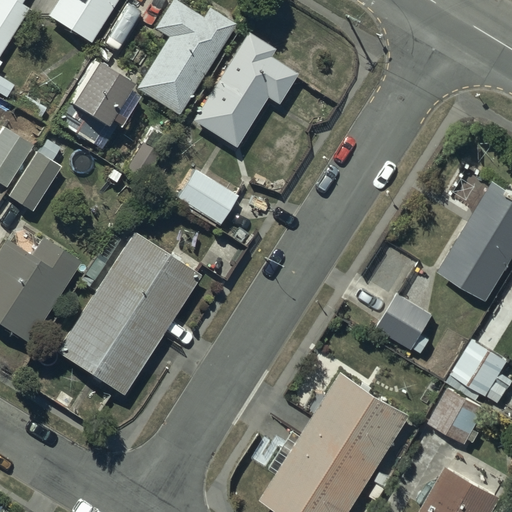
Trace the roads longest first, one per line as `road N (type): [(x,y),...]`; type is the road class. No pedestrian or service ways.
road 1 (residential): [(146,511),(448,10)]
road 2 (residential): [(0,433),(128,511)]
